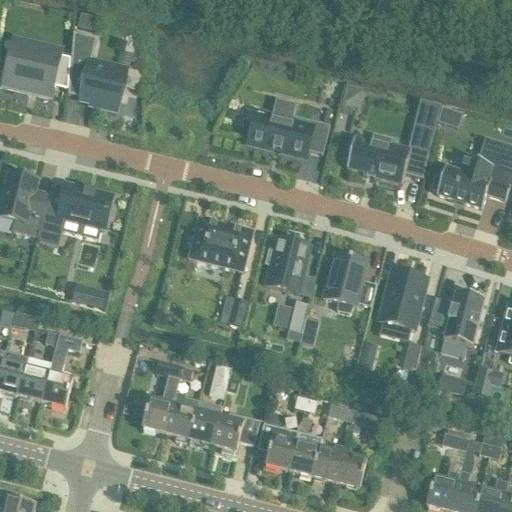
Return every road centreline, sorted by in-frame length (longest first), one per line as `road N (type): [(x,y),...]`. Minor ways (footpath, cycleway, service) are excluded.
road 1 (residential): [(511,263),(0,128)]
road 2 (track): [(511,69),(221,0)]
road 3 (tertiary): [(239,511),(88,473)]
road 4 (residential): [(88,473),(118,348)]
